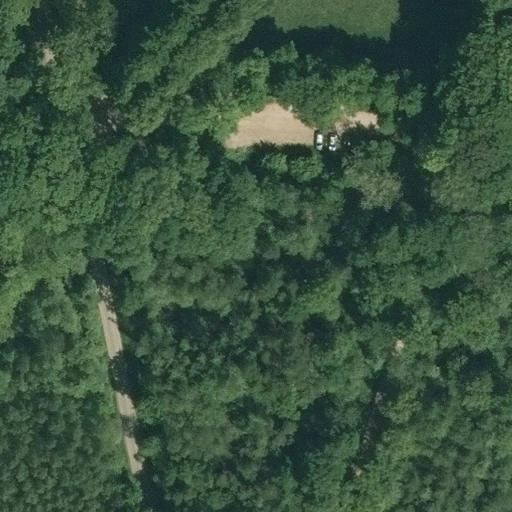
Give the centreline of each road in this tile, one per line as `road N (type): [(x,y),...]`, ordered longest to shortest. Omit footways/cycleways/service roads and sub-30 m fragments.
road 1 (unclassified): [(153,511),(130,434),(47,0)]
road 2 (track): [(113,110),(164,122),(365,120),(421,152),(451,188)]
road 3 (track): [(451,188),(343,511)]
road 4 (track): [(113,110),(217,0)]
